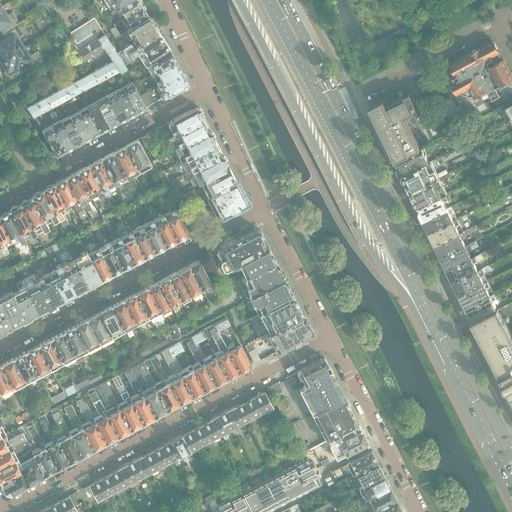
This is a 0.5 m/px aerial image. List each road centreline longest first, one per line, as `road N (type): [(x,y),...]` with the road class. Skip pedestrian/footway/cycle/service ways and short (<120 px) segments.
road 1 (primary): [(511,450),(339,107)]
road 2 (residential): [(3,510),(330,339)]
road 3 (primary): [(238,0),(357,231),(389,276),(420,301)]
road 4 (primary): [(267,0),(420,301)]
road 5 (residential): [(0,347),(263,208)]
road 6 (primary): [(420,301),(511,480)]
road 7 (residential): [(206,87),(36,180)]
road 8 (residential): [(418,511),(330,339)]
road 9 (residential): [(339,107),(494,22)]
road 10 (residential): [(330,339),(263,208)]
road 11 (residential): [(263,208),(206,87)]
road 12 (primary): [(339,107),(283,0)]
